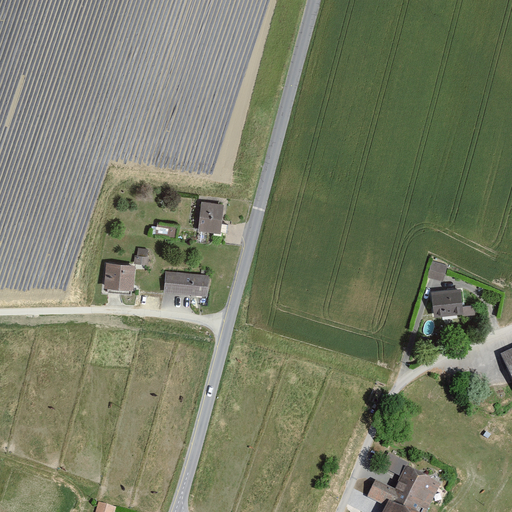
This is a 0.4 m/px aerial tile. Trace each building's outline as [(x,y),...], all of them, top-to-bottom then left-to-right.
[(223,205),(202,202),(199,231),(219,234),(223,205)] [(178,227),(158,225),(156,236),(177,238),(178,227)] [(148,250),(139,249),(136,263),(147,265),(149,257),(147,257),(148,250)] [(434,262),(429,276),(442,280),(446,266),(434,262)] [(135,267),(107,265),(105,288),(133,291),(135,267)] [(208,276),(166,272),(164,294),(207,297),(208,276)] [(460,290),(433,293),(436,317),(476,313),(475,306),(462,308),(460,290)] [(511,349),(502,355),(511,376),(511,349)] [(424,511),(439,482),(387,457),(382,467),(403,477),(396,490),(376,480),(368,497),(387,505),(383,511),(424,511)] [(96,511),(116,511),(118,507),(100,502),(96,511)]
